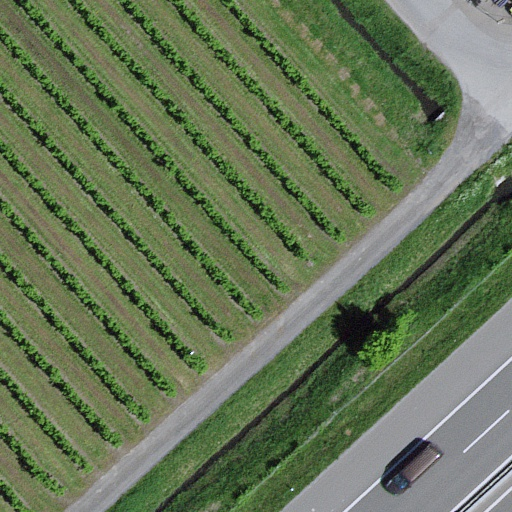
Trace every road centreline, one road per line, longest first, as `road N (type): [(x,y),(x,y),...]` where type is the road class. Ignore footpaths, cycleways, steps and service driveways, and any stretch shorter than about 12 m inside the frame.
road 1 (track): [(74,511),(511,105)]
road 2 (motorway): [(511,406),(396,511)]
road 3 (unclassified): [(424,0),(511,98)]
